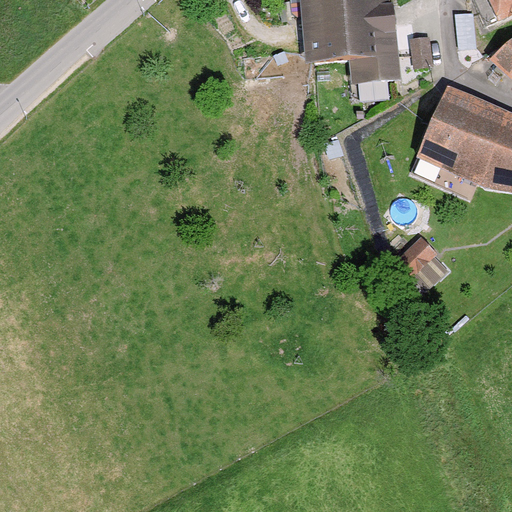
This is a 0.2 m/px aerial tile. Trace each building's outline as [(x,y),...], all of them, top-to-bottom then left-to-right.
[(387,0),(296,0),(302,65),(347,61),(350,85),(399,81),(387,0)] [(511,0),(480,0),(494,25),(511,15),(511,0)] [(428,40),(412,42),(414,66),(430,64),(428,40)] [(511,43),(494,58),(511,74),(511,43)] [(511,115),(444,87),(413,160),(492,194),(511,196),(511,115)] [(434,255),(421,241),(400,261),(428,289),(446,271),(432,257),(434,255)]
